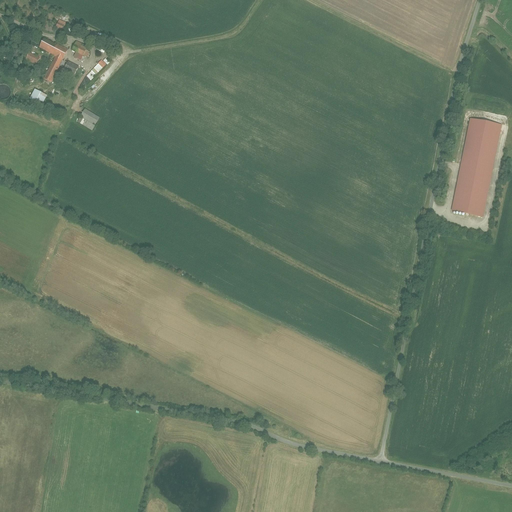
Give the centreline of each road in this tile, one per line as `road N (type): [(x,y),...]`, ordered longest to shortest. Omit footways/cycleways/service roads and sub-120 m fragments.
road 1 (residential): [(480,0),(453,96),(380,461)]
road 2 (residential): [(380,461),(283,441),(234,420),(0,379)]
road 3 (residential): [(511,487),(380,461)]
